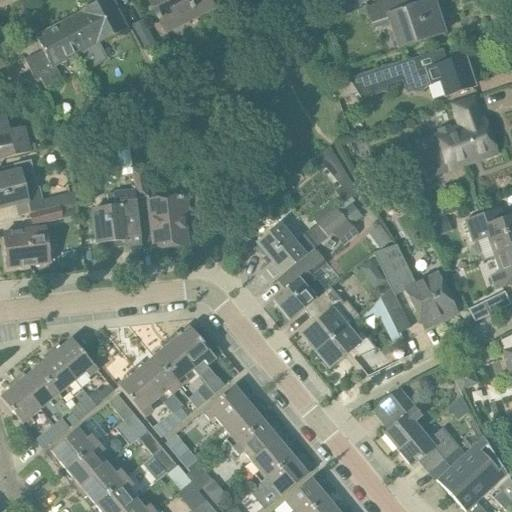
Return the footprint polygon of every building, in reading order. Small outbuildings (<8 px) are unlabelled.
[(80,13),(60,24),(77,56),(84,71),(100,63),(92,48),(98,45),(98,44),(127,29),(111,0),(102,0),(80,12),(80,13)] [(212,8),(208,0),(147,0),(158,21),(160,20),(166,31),(212,8)] [(335,0),(342,13),(367,0),(335,0)] [(413,7),(410,0),(389,0),(365,8),(372,28),(389,23),(398,49),(443,34),(432,1),(413,7)] [(154,43),(142,20),(131,26),(142,49),(154,43)] [(77,56),(60,24),(35,37),(44,55),(31,61),(46,90),(63,81),(56,67),(77,56)] [(172,55),(164,39),(156,43),(164,60),(172,55)] [(418,89),(430,85),(439,82),(444,97),(455,94),(474,87),(473,85),(477,83),(473,71),(469,73),(464,58),(446,64),(441,50),(409,61),(413,74),(400,78),(402,81),(404,84),(407,87),(410,89),(414,90),(418,89)] [(413,74),(409,61),(349,81),(361,100),(387,91),(384,84),(400,78),(413,74)] [(26,74),(15,79),(21,92),(32,86),(26,74)] [(481,119),(474,98),(447,107),(455,128),(417,141),(429,178),(497,154),(484,118),(481,119)] [(7,131),(3,115),(0,116),(0,148),(2,148),(4,159),(29,153),(23,127),(7,131)] [(329,148),(309,162),(316,171),(324,164),(327,167),(336,159),(329,148)] [(134,158),(135,163),(140,166),(145,166),(148,161),(148,156),(143,153),(138,154),(134,158)] [(18,217),(30,214),(43,211),(30,161),(13,165),(15,173),(0,176),(0,209),(16,206),(18,217)] [(132,172),(134,192),(135,198),(135,199),(147,198),(144,170),(132,172)] [(346,188),(337,196),(344,204),(357,193),(348,178),(342,183),(346,188)] [(135,199),(135,198),(134,192),(107,195),(108,209),(92,211),(96,245),(122,241),(123,247),(141,245),(135,199)] [(187,245),(182,198),(148,202),(153,249),(187,245)] [(438,202),(424,207),(428,219),(443,214),(438,202)] [(58,207),(43,211),(30,214),(33,227),(78,215),(76,203),(58,207)] [(314,250),(335,233),(347,222),(332,204),(312,220),(317,225),(304,236),(303,235),(293,244),(277,225),(256,243),(272,262),(259,272),(270,285),(276,281),(314,250)] [(351,204),(343,210),(355,224),(362,218),(351,204)] [(495,257),(511,251),(511,217),(496,223),(493,213),(499,210),(499,209),(466,221),(473,243),(488,238),(495,257)] [(428,223),(434,239),(444,235),(438,219),(428,223)] [(355,232),(347,222),(335,233),(342,242),(355,232)] [(370,234),(383,247),(391,239),(379,226),(370,234)] [(48,264),(44,229),(3,234),(7,269),(48,264)] [(416,285),(396,245),(373,254),(394,297),(405,292),(424,331),(439,324),(436,318),(454,310),(437,275),(416,285)] [(289,322),(303,310),(325,292),(311,276),(325,264),(314,250),(276,281),(284,291),(272,301),(289,322)] [(511,251),(495,257),(500,274),(490,278),(494,291),(511,284),(511,251)] [(386,283),(370,261),(360,268),(376,291),(386,283)] [(315,324),(301,336),(314,353),(318,349),(345,327),(358,317),(346,301),(342,304),(329,289),(325,292),(303,310),(315,324)] [(410,329),(391,290),(381,298),(388,313),(398,335),(410,329)] [(469,312),(475,325),(511,307),(505,294),(469,312)] [(381,298),(370,307),(375,319),(388,313),(381,298)] [(354,338),(345,327),(314,353),(328,369),(352,350),(358,357),(374,350),(361,333),(354,338)] [(203,362),(206,367),(215,359),(211,354),(210,354),(189,328),(180,335),(179,333),(177,335),(175,333),(168,339),(194,370),(203,362)] [(511,335),(501,341),(504,351),(502,351),(508,375),(511,373),(511,335)] [(163,350),(154,357),(180,389),(189,382),(185,377),(194,370),(168,339),(160,346),(163,350)] [(57,345),(50,351),(76,382),(85,374),(88,378),(97,371),(93,366),(92,366),(71,340),(60,348),(57,345)] [(45,361),(35,369),(62,401),(70,394),(66,390),(76,382),(50,351),(42,357),(45,361)] [(180,389),(154,357),(143,366),(140,362),(133,368),(159,399),(169,391),(172,395),(180,389)] [(477,385),(468,365),(451,372),(460,393),(477,385)] [(159,399),(133,368),(125,375),(128,379),(118,387),(144,419),(152,412),(149,407),(159,399)] [(22,374),(15,380),(41,411),(50,403),(54,408),(62,401),(35,369),(25,377),(22,374)] [(211,376),(204,382),(214,395),(224,386),(217,377),(211,376)] [(31,419),(41,411),(15,380),(7,386),(10,390),(0,397),(0,399),(21,425),(25,430),(34,423),(31,419)] [(197,391),(206,401),(214,395),(206,385),(197,391)] [(113,392),(108,386),(101,392),(95,390),(88,396),(96,406),(113,392)] [(214,418),(222,427),(252,402),(245,394),(242,397),(233,387),(202,413),(210,422),(214,418)] [(383,434),(398,452),(418,435),(421,432),(411,420),(418,414),(398,390),(372,412),(388,431),(383,434)] [(123,423),(133,416),(117,397),(108,405),(123,423)] [(462,398),(448,409),(458,421),(469,412),(462,398)] [(225,440),(232,448),(263,423),(254,413),(258,409),(252,402),(222,427),(230,437),(225,440)] [(84,415),(75,405),(70,410),(78,420),(84,415)] [(179,407),(171,414),(180,424),(188,418),(179,407)] [(73,414),(66,420),(71,427),(78,421),(73,414)] [(171,432),(180,424),(171,414),(162,421),(171,432)] [(146,432),(133,416),(123,423),(137,440),(146,432)] [(53,426),(61,435),(68,429),(61,420),(53,426)] [(263,423),(232,448),(239,457),(243,453),(251,462),(281,437),(275,429),(271,432),(263,423)] [(42,450),(61,435),(53,426),(35,441),(42,450)] [(57,460),(65,471),(98,444),(91,435),(86,439),(77,428),(45,454),(53,463),(57,460)] [(398,452),(411,468),(422,458),(432,471),(458,449),(442,430),(428,441),(421,432),(418,435),(398,452)] [(138,440),(153,458),(161,450),(147,433),(138,440)] [(179,463),(190,454),(175,435),(164,445),(179,463)] [(255,475),(262,484),(292,458),(284,448),(287,445),(281,437),(251,462),(259,472),(255,475)] [(482,438),(435,481),(463,511),(466,511),(467,511),(476,504),(506,475),(482,438)] [(76,491),(108,465),(100,455),(105,451),(98,444),(65,471),(73,480),(70,483),(76,491)] [(161,450),(153,458),(164,471),(173,464),(161,450)] [(190,483),(203,472),(195,463),(197,462),(190,454),(179,463),(185,471),(186,470),(188,473),(185,475),(185,476),(191,483),(190,483)] [(292,458),(262,484),(269,492),(273,489),(280,498),(311,472),(304,464),(300,467),(292,458)] [(108,465),(76,491),(82,499),(86,495),(95,506),(127,479),(120,471),(116,474),(108,465)] [(167,475),(182,493),(192,485),(190,483),(177,467),(167,475)] [(203,472),(190,483),(192,485),(198,493),(202,489),(209,497),(219,489),(212,480),(211,481),(203,472)] [(308,511),(326,498),(317,488),(321,485),(314,477),(284,502),(291,511),(308,511)] [(123,511),(137,501),(128,491),(133,487),(127,479),(95,506),(99,511),(123,511)] [(179,496),(192,511),(194,511),(196,511),(206,503),(198,493),(192,485),(182,493),(179,496)] [(219,489),(209,497),(214,503),(224,495),(219,489)] [(496,504),(503,511),(508,511),(511,508),(511,504),(504,496),(496,504)] [(326,498),(308,511),(343,511),(337,505),(334,508),(326,498)] [(137,501),(123,511),(154,511),(149,506),(144,510),(137,501)] [(214,511),(206,502),(206,503),(196,511),(214,511)]
